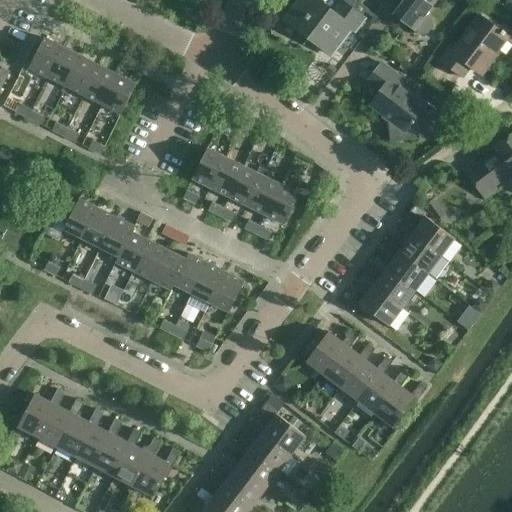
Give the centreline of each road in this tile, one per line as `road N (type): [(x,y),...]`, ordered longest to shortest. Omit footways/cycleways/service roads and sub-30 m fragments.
road 1 (residential): [(0,382),(45,322),(209,405),(376,183),(220,59)]
road 2 (residential): [(220,59),(100,0)]
